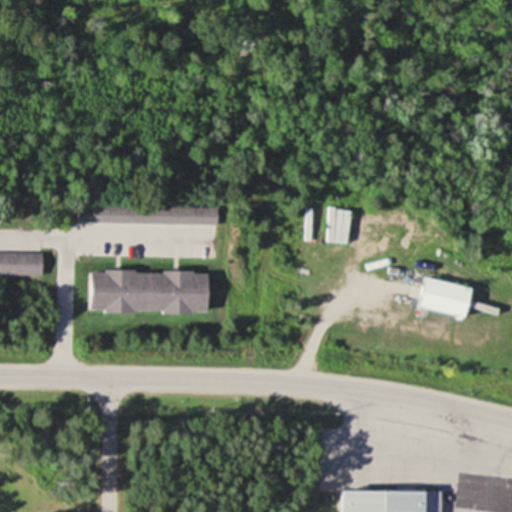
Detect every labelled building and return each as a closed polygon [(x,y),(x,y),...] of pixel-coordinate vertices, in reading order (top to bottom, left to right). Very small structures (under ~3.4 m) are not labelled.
[(215,224),(215,206),(77,205),(77,223),(215,224)] [(40,252),(0,251),(0,274),(40,275),(40,252)] [(89,271),(89,313),(206,314),(206,272),(89,271)] [(471,287),(423,278),(417,309),(465,318),(471,287)] [(439,511),(440,490),(342,490),(341,511),(439,511)]
